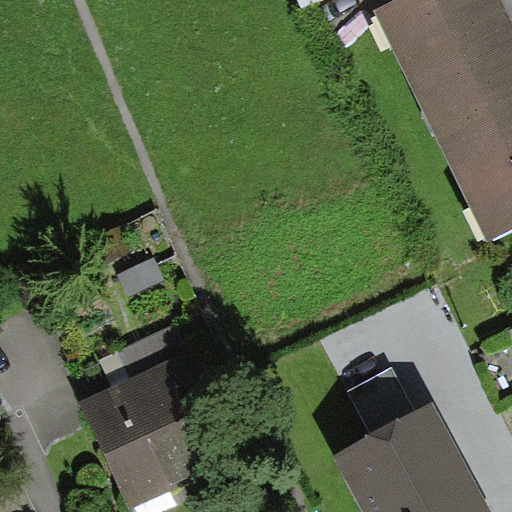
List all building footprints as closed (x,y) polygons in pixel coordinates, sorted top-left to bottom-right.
[(296,0),(303,14),(331,0),(296,0)] [(489,254),(511,243),(511,34),(495,0),(438,0),(378,30),(489,254)] [(130,300),(166,283),(155,261),(119,278),(130,300)] [(134,383),(78,409),(125,511),(139,511),(216,477),(179,396),(199,386),(186,360),(191,357),(178,329),(121,356),(134,383)] [(378,447),(421,424),(393,371),(349,395),(378,447)] [(358,511),(487,511),(436,416),(421,424),(378,447),(336,470),(358,511)]
